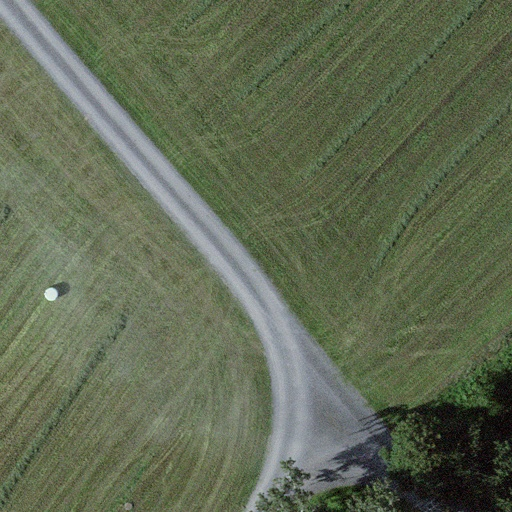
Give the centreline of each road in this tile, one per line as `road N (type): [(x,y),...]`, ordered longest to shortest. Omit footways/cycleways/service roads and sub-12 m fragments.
road 1 (track): [(465,511),(0,0)]
road 2 (track): [(351,392),(268,511)]
